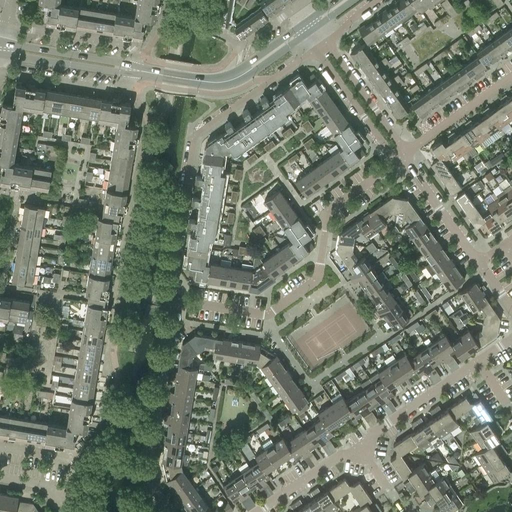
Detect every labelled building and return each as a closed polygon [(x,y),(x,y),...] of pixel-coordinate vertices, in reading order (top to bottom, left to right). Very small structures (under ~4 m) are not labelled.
[(158,0),(137,0),(135,16),(145,18),(155,20),(156,12),(159,12),(160,9),(159,9),(161,0),(158,0)] [(219,0),(216,22),(228,24),(231,0),(219,0)] [(254,0),(248,0),(245,6),(249,8),(254,0)] [(262,0),(260,2),(264,8),(268,14),(273,10),(275,13),(279,10),(272,0),(262,0)] [(285,0),(272,0),(279,10),(283,7),(282,4),(286,1),(285,0)] [(396,5),(392,8),(400,20),(409,14),(399,0),(397,0),(395,2),(396,5)] [(399,0),(409,14),(418,8),(418,7),(412,0),(399,0)] [(412,0),(418,7),(418,8),(418,9),(427,2),(429,5),(436,0),(438,0),(451,16),(456,12),(447,0),(412,0)] [(59,3),(49,2),(46,22),(55,24),(55,26),(63,28),(66,28),(67,25),(74,27),(78,7),(59,3)] [(87,8),(78,7),(74,27),(84,28),(87,8)] [(97,10),(87,8),(84,28),(93,30),(97,10)] [(241,37),(259,24),(268,18),(266,15),(268,14),(264,8),(262,9),(261,8),(234,28),(241,37)] [(386,9),(381,12),(392,26),(400,20),(392,8),(387,11),(386,9)] [(106,11),(97,10),(93,30),(103,32),(106,11)] [(116,13),(106,11),(103,32),(113,33),(116,13)] [(379,17),(374,21),(383,33),(392,26),(381,12),(377,15),(379,17)] [(145,18),(135,16),(116,13),(113,33),(120,34),(120,37),(123,38),(132,39),(132,36),(141,38),(145,18)] [(358,28),(367,41),(371,47),(377,43),(374,39),(383,33),(374,21),(366,27),(364,24),(358,28)] [(511,26),(503,33),(511,45),(511,26)] [(511,45),(503,33),(494,39),(503,51),(507,48),(509,50),(511,48),(511,45)] [(494,39),(485,46),(496,60),(500,57),(498,55),(503,51),(494,39)] [(356,58),(362,66),(374,57),(368,49),(371,47),(367,41),(350,54),(354,59),(356,58)] [(388,44),(386,41),(379,46),(381,49),(388,44)] [(476,52),(478,55),(479,55),(485,64),(490,61),(492,63),(496,60),(485,46),(476,52)] [(479,55),(478,55),(470,61),(480,76),(484,73),(483,70),(488,67),(485,64),(479,55)] [(374,57),(362,66),(369,75),(388,61),(385,57),(378,62),(374,57)] [(388,61),(369,75),(375,84),(387,75),(384,71),(391,65),(388,61)] [(470,61),(461,68),(470,80),(474,76),(476,79),(480,76),(470,61)] [(461,68),(452,74),(463,88),(467,85),(465,83),(470,80),(461,68)] [(308,98),(323,87),(313,73),(304,80),(299,73),(289,80),(291,83),(273,96),(274,97),(276,100),(277,99),(285,110),(306,95),(308,98)] [(387,75),(375,84),(381,93),(401,79),(398,74),(390,80),(387,75)] [(452,74),(443,80),(452,92),(457,89),(458,91),(463,88),(452,74)] [(401,79),(381,93),(388,101),(400,93),(396,88),(404,83),(401,79)] [(443,80),(435,86),(445,101),(449,98),(447,95),(452,92),(443,80)] [(37,88),(37,85),(26,83),(25,86),(16,84),(12,104),(22,106),(22,107),(41,110),(45,89),(37,88)] [(419,87),(416,84),(409,89),(412,92),(419,87)] [(435,86),(426,93),(434,105),(439,101),(441,104),(445,101),(435,86)] [(330,96),(323,87),(308,98),(315,107),(330,96)] [(54,91),(45,89),(41,110),(50,111),(54,91)] [(64,92),(54,91),(50,111),(60,113),(64,92)] [(73,94),(64,92),(60,113),(69,114),(73,94)] [(395,117),(413,105),(409,99),(406,101),(400,93),(388,101),(394,110),(391,112),(395,117)] [(434,105),(426,93),(417,99),(414,95),(409,99),(413,105),(422,117),(428,113),(426,111),(434,105)] [(83,95),(73,94),(69,114),(79,116),(83,95)] [(500,98),(501,100),(505,101),(506,100),(511,109),(511,95),(510,97),(507,96),(505,94),(500,98)] [(92,97),(83,95),(79,116),(89,117),(92,97)] [(288,114),(285,110),(277,99),(276,100),(274,97),(268,101),(265,96),(260,99),(263,104),(262,105),(264,108),(259,112),(270,127),(288,114)] [(336,105),(330,96),(315,107),(321,116),(336,105)] [(102,99),(92,97),(89,117),(98,119),(102,99)] [(127,123),(131,103),(121,102),(121,99),(110,97),(110,100),(102,99),(98,119),(117,122),(127,124),(127,123)] [(501,104),(497,106),(507,122),(511,118),(511,109),(506,100),(505,101),(501,100),(501,104)] [(21,115),(22,107),(22,106),(12,104),(2,102),(1,111),(0,110),(0,131),(18,135),(21,115)] [(342,114),(336,105),(321,116),(328,125),(342,114)] [(482,111),(484,113),(487,114),(488,113),(499,128),(500,127),(507,122),(497,106),(493,109),(489,109),(488,106),(482,111)] [(259,112),(254,116),(252,113),(251,114),(247,109),(242,112),(246,117),(244,118),(246,121),(241,125),(252,139),(270,127),(259,112)] [(483,116),(479,119),(490,134),(497,129),(502,135),(505,133),(500,127),(499,128),(488,113),(487,114),(484,113),(483,116)] [(348,123),(342,114),(328,125),(334,134),(348,123)] [(308,119),(301,124),(304,128),(307,126),(311,123),(308,119)] [(464,123),(466,126),(470,126),(481,141),(483,139),(490,134),(479,119),(475,122),(472,122),(470,119),(464,123)] [(234,152),(252,139),(241,125),(236,128),(234,125),(233,126),(229,121),(225,125),(228,130),(222,134),(221,133),(206,144),(204,158),(221,161),(223,150),(227,151),(231,148),(234,152)] [(136,133),(138,125),(127,123),(127,124),(117,122),(116,130),(136,133)] [(364,153),(358,144),(365,139),(358,129),(355,131),(348,123),(334,134),(343,146),(340,149),(350,164),(364,153)] [(465,129),(461,132),(472,147),(479,142),(484,148),(487,146),(483,139),(481,141),(470,126),(466,126),(465,129)] [(318,138),(330,135),(328,127),(316,131),(318,138)] [(137,145),(139,134),(136,133),(116,130),(114,141),(134,145),(137,145)] [(13,163),(16,146),(18,135),(0,131),(0,161),(3,162),(13,164),(13,163)] [(447,136),(448,138),(452,139),(453,138),(463,153),(465,152),(472,147),(461,132),(457,135),(454,134),(452,132),(447,136)] [(448,141),(444,144),(452,155),(451,156),(454,160),(462,154),(466,161),(469,158),(465,152),(463,153),(453,138),(452,139),(448,138),(448,141)] [(429,151),(432,154),(436,152),(443,161),(451,156),(452,155),(444,144),(441,140),(430,148),(429,151)] [(133,154),(134,145),(114,141),(112,150),(133,154)] [(350,164),(340,149),(331,155),(342,170),(350,164)] [(133,154),(112,150),(111,160),(131,163),(133,154)] [(436,152),(432,154),(436,159),(430,163),(441,178),(450,171),(443,161),(436,152)] [(342,170),(331,155),(322,161),(333,176),(342,170)] [(221,194),(225,172),(220,171),(221,161),(204,158),(202,169),(203,169),(202,176),(196,175),(195,181),(201,182),(201,184),(204,184),(203,191),(221,194)] [(131,163),(111,160),(109,169),(130,173),(131,163)] [(333,176),(322,161),(313,168),(324,182),(333,176)] [(28,186),(32,166),(13,163),(13,164),(3,162),(0,178),(0,181),(9,183),(9,186),(20,188),(21,185),(28,186)] [(41,168),(32,166),(28,186),(38,188),(41,168)] [(51,169),(41,168),(38,188),(48,190),(51,169)] [(324,182),(313,168),(305,174),(315,189),(324,182)] [(130,173),(109,169),(108,179),(128,182),(130,173)] [(450,171),(441,178),(452,193),(461,186),(450,171)] [(461,183),(469,177),(464,172),(457,178),(461,183)] [(315,189),(305,174),(295,180),(306,195),(315,189)] [(128,182),(108,179),(106,189),(126,192),(128,182)] [(511,180),(511,179),(508,181),(510,184),(503,189),(511,202),(511,180)] [(118,218),(120,211),(126,212),(127,201),(125,201),(126,192),(106,189),(101,216),(98,216),(95,235),(115,239),(116,229),(119,230),(121,218),(118,218)] [(511,210),(511,202),(503,189),(495,195),(498,198),(496,199),(507,214),(506,214),(505,218),(507,220),(511,216),(511,214),(511,211),(511,210)] [(264,200),(271,209),(285,199),(279,190),(264,200)] [(455,197),(465,212),(475,205),(464,190),(455,197)] [(221,194),(203,191),(202,197),(198,196),(198,198),(192,197),(191,202),(197,203),(197,205),(200,206),(199,212),(217,215),(221,194)] [(507,214),(496,199),(498,198),(495,195),(493,192),(490,194),(495,200),(487,206),(490,210),(491,210),(498,220),(499,220),(502,218),(505,218),(506,214),(507,214)] [(392,196),(374,208),(381,218),(390,212),(397,213),(399,197),(392,196)] [(407,198),(399,197),(397,213),(404,214),(410,223),(420,216),(407,198)] [(285,199),(271,209),(277,218),(292,208),(285,199)] [(24,204),(23,214),(43,217),(45,207),(24,204)] [(475,205),(465,212),(476,227),(481,223),(485,228),(488,226),(482,216),(475,205)] [(292,208),(277,218),(283,227),(298,216),(292,208)] [(374,208),(365,215),(376,230),(385,223),(381,218),(374,208)] [(490,210),(482,216),(488,226),(485,228),(488,232),(490,233),(502,224),(499,220),(498,220),(491,210),(490,210)] [(73,211),(72,217),(84,220),(85,214),(73,211)] [(205,262),(209,236),(214,237),(217,215),(199,212),(198,219),(195,218),(195,220),(189,219),(188,224),(194,225),(192,233),(191,233),(188,254),(184,253),(182,265),(191,266),(189,278),(206,281),(209,263),(205,262)] [(43,217),(23,214),(21,223),(41,226),(43,217)] [(365,215),(356,221),(363,231),(367,237),(376,230),(365,215)] [(298,216),(283,227),(292,240),(289,242),(300,257),(314,247),(307,237),(314,232),(307,223),(304,225),(298,216)] [(420,216),(410,223),(404,227),(411,236),(426,225),(420,216)] [(354,237),(363,231),(356,221),(338,234),(339,234),(338,241),(353,244),(354,237)] [(41,226),(21,223),(20,232),(40,236),(41,226)] [(393,236),(399,232),(395,225),(389,230),(393,236)] [(426,225),(411,236),(417,245),(433,234),(426,225)] [(40,236),(20,232),(18,242),(38,245),(40,236)] [(433,234),(417,245),(424,254),(439,243),(433,234)] [(115,239),(95,235),(93,245),(113,248),(115,239)] [(256,242),(258,246),(267,239),(265,236),(256,242)] [(352,251),(353,244),(338,241),(336,249),(349,267),(358,260),(352,251)] [(38,245),(18,242),(17,251),(37,255),(38,245)] [(289,242),(280,248),(291,263),(300,257),(289,242)] [(370,252),(376,248),(372,242),(366,246),(370,252)] [(439,243),(424,254),(430,263),(445,252),(439,243)] [(113,248),(93,245),(92,254),(112,258),(113,248)] [(291,263),(280,248),(271,255),(282,270),(291,263)] [(37,255),(17,251),(15,261),(35,264),(37,255)] [(445,252),(430,263),(436,271),(452,260),(445,252)] [(112,258),(92,254),(90,264),(110,267),(112,258)] [(282,270),(271,255),(262,261),(273,276),(282,270)] [(275,279),(273,276),(262,261),(258,256),(256,257),(254,257),(252,270),(249,288),(248,290),(258,292),(275,279)] [(358,260),(349,267),(353,272),(349,275),(351,279),(371,265),(364,256),(358,260)] [(452,260),(436,271),(442,280),(458,269),(452,260)] [(35,264),(15,261),(13,270),(34,274),(35,264)] [(219,265),(209,263),(206,281),(216,282),(219,265)] [(110,267),(90,264),(88,273),(109,277),(110,267)] [(230,266),(219,265),(216,282),(227,284),(230,266)] [(371,265),(351,279),(354,283),(358,280),(362,285),(377,274),(371,265)] [(241,268),(230,266),(227,284),(238,286),(241,268)] [(249,288),(252,270),(241,268),(238,286),(249,288)] [(458,269),(442,280),(449,289),(464,278),(458,269)] [(34,274),(13,270),(12,280),(32,284),(34,274)] [(105,300),(105,297),(108,297),(110,286),(107,285),(109,277),(88,273),(85,293),(89,293),(88,298),(87,302),(84,321),(104,324),(106,315),(108,316),(110,305),(104,304),(105,300)] [(377,274),(362,285),(365,290),(361,293),(364,296),(383,283),(377,274)] [(459,292),(466,301),(481,291),(475,281),(459,292)] [(383,283),(364,296),(367,300),(371,298),(374,302),(389,292),(383,283)] [(481,291),(466,301),(472,311),(478,307),(478,306),(487,300),(481,291)] [(389,292),(374,302),(378,307),(374,310),(376,314),(396,300),(389,292)] [(0,316),(6,318),(10,298),(2,296),(3,294),(0,293),(0,316)] [(19,299),(10,298),(6,318),(16,320),(19,299)] [(29,301),(19,299),(16,320),(26,321),(26,318),(28,310),(29,301)] [(396,300),(376,314),(379,318),(383,315),(387,320),(402,309),(396,300)] [(500,318),(487,300),(478,306),(478,307),(484,315),(483,322),(498,325),(499,318),(500,318)] [(402,309),(387,320),(393,329),(409,318),(402,309)] [(462,321),(468,317),(465,312),(458,316),(462,321)] [(56,321),(36,318),(35,324),(55,327),(56,321)] [(104,324),(84,321),(83,331),(103,334),(104,324)] [(498,325),(483,322),(481,329),(473,335),(472,336),(479,345),(497,333),(497,332),(498,325)] [(469,329),(459,336),(470,351),(479,345),(472,336),(473,335),(469,329)] [(103,334),(83,331),(81,340),(101,343),(103,334)] [(194,334),(188,339),(193,346),(197,351),(203,347),(214,349),(216,337),(194,334)] [(445,334),(436,340),(449,360),(453,357),(450,353),(455,350),(450,342),(445,334)] [(459,336),(450,342),(455,350),(460,358),(470,351),(459,336)] [(227,339),(216,337),(214,349),(212,356),(224,358),(227,339)] [(182,343),(178,365),(190,367),(190,366),(192,356),(197,351),(193,346),(188,339),(183,343),(182,343)] [(237,341),(227,339),(224,358),(234,360),(237,341)] [(101,343),(81,340),(80,350),(100,353),(101,343)] [(449,360),(436,340),(427,346),(437,362),(442,359),(445,363),(449,360)] [(248,343),(237,341),(234,360),(245,361),(248,343)] [(260,345),(248,343),(245,361),(256,363),(258,365),(268,350),(260,345)] [(437,362),(427,346),(418,352),(431,372),(435,369),(432,365),(437,362)] [(100,353),(80,350),(78,359),(98,362),(100,353)] [(276,355),(268,350),(258,365),(261,366),(267,375),(282,364),(276,355)] [(431,372),(418,352),(409,358),(408,359),(416,369),(415,369),(419,374),(424,371),(427,375),(431,372)] [(405,353),(396,360),(406,375),(415,369),(416,369),(408,359),(409,358),(405,353)] [(98,362),(78,359),(76,369),(97,372),(98,362)] [(406,375),(396,360),(387,366),(398,381),(406,375)] [(282,364),(267,375),(273,384),(289,373),(282,364)] [(172,370),(172,375),(195,379),(197,367),(190,366),(190,367),(178,365),(177,371),(172,370)] [(398,381),(387,366),(378,372),(381,377),(382,377),(389,387),(398,381)] [(97,372),(76,369),(75,378),(95,381),(97,372)] [(289,373),(273,384),(280,392),(295,382),(289,373)] [(195,379),(172,375),(171,379),(176,380),(175,386),(193,389),(195,379)] [(389,387),(382,377),(381,377),(373,383),(386,403),(390,400),(387,396),(393,392),(389,387)] [(95,381),(75,378),(73,388),(93,391),(95,381)] [(295,382),(280,392),(286,401),(301,390),(295,382)] [(386,403),(373,383),(364,389),(374,405),(379,401),(382,405),(386,403)] [(169,391),(168,396),(191,400),(193,389),(175,386),(174,392),(169,391)] [(93,391),(73,388),(72,397),(92,400),(93,391)] [(374,405),(364,389),(355,395),(368,415),(372,412),(369,408),(374,405)] [(301,390),(286,401),(292,411),(308,400),(301,390)] [(368,415),(355,395),(346,401),(353,412),(352,412),(356,417),(361,413),(364,417),(368,415)] [(191,400),(168,396),(167,401),(172,402),(171,408),(190,411),(191,400)] [(342,396),(333,403),(344,420),(345,419),(344,418),(352,412),(353,412),(346,401),(342,396)] [(469,413),(472,401),(469,401),(465,396),(447,408),(453,418),(454,417),(462,412),(465,416),(469,413)] [(90,410),(92,400),(72,397),(70,406),(90,410)] [(492,417),(480,399),(475,402),(472,401),(469,413),(471,416),(476,413),(477,416),(472,419),(476,424),(481,421),(482,423),(487,420),(487,421),(492,417)] [(438,405),(434,408),(449,431),(459,425),(454,417),(453,418),(447,408),(443,411),(438,405)] [(91,421),(93,410),(90,410),(70,406),(68,418),(88,421),(91,421)] [(318,413),(321,418),(322,418),(329,428),(337,422),(338,424),(339,423),(327,406),(318,413)] [(165,413),(165,417),(188,421),(190,411),(171,408),(170,413),(165,413)] [(434,417),(429,420),(440,437),(449,431),(434,408),(429,411),(434,417)] [(10,416),(0,415),(0,416),(0,435),(6,436),(10,416)] [(20,418),(10,416),(6,436),(16,438),(20,418)] [(188,421),(165,417),(164,422),(168,423),(167,429),(186,432),(188,421)] [(443,441),(440,437),(429,420),(425,423),(420,417),(416,420),(432,443),(434,447),(443,441)] [(29,420),(20,418),(16,438),(25,439),(29,420)] [(87,429),(88,421),(68,418),(67,426),(77,428),(87,429)] [(322,418),(321,418),(313,424),(326,443),(330,441),(327,437),(333,433),(329,428),(322,418)] [(39,421),(29,420),(25,439),(35,441),(39,421)] [(416,429),(411,432),(418,442),(417,442),(422,450),(432,443),(416,420),(411,423),(416,429)] [(482,423),(470,431),(476,441),(500,425),(497,420),(490,425),(487,421),(487,420),(482,423)] [(48,423),(39,421),(35,441),(44,443),(48,423)] [(52,444),(56,424),(48,423),(44,443),(52,444)] [(63,448),(64,446),(67,426),(56,424),(52,444),(52,447),(63,448)] [(326,443),(313,424),(304,430),(314,445),(319,442),(322,446),(326,443)] [(476,441),(482,449),(482,450),(491,443),(492,444),(499,439),(496,434),(503,429),(500,425),(476,441)] [(73,447),(77,428),(67,426),(64,446),(73,447)] [(186,432),(167,429),(166,435),(162,434),(161,439),(184,443),(186,432)] [(314,445),(304,430),(295,436),(308,455),(312,453),(309,449),(314,445)] [(396,450),(396,453),(400,454),(417,442),(418,442),(411,432),(393,445),(396,450)] [(308,455),(295,436),(286,442),(293,452),(296,458),(302,454),(304,458),(308,455)] [(282,437),(273,443),(284,458),(293,452),(286,442),(282,437)] [(184,443),(161,439),(160,443),(165,444),(164,450),(182,453),(184,443)] [(284,458),(273,443),(264,449),(275,465),(284,458)] [(482,450),(482,449),(474,454),(481,464),(504,448),(501,443),(495,448),(492,444),(491,443),(482,450)] [(504,448),(481,464),(487,473),(504,461),(501,457),(507,452),(504,448)] [(275,465),(264,449),(255,455),(258,461),(259,460),(266,471),(266,470),(275,465)] [(162,462),(164,471),(181,467),(181,464),(182,453),(164,450),(162,462)] [(400,454),(396,453),(395,456),(390,459),(403,478),(408,475),(408,474),(412,471),(400,454)] [(445,457),(447,461),(458,463),(452,454),(450,456),(449,455),(445,457)] [(259,460),(258,461),(250,466),(263,486),(267,483),(264,479),(270,476),(266,470),(266,471),(259,460)] [(504,461),(487,473),(493,482),(498,478),(508,480),(510,471),(504,461)] [(424,462),(412,471),(408,474),(408,475),(411,479),(404,483),(407,488),(431,472),(424,462)] [(263,486),(250,466),(241,472),(252,488),(257,485),(259,489),(263,486)] [(181,467),(164,471),(166,480),(173,489),(188,478),(182,470),(181,467)] [(252,488),(241,472),(232,479),(245,498),(249,495),(246,491),(252,488)] [(431,472),(407,488),(410,492),(417,488),(420,492),(428,487),(427,487),(437,480),(436,480),(431,472)] [(437,480),(427,487),(428,487),(430,491),(424,496),(427,500),(450,484),(444,475),(436,480),(437,480)] [(188,478),(173,489),(176,494),(173,497),(175,501),(194,487),(188,478)] [(344,478),(326,490),(333,500),(350,488),(351,483),(348,483),(344,478)] [(245,498),(232,479),(223,485),(233,500),(239,497),(241,501),(245,498)] [(354,484),(351,483),(350,488),(361,505),(366,502),(366,503),(371,499),(359,481),(354,484)] [(450,484),(427,500),(430,505),(437,500),(440,505),(456,493),(450,484)] [(194,487),(175,501),(178,505),(182,502),(185,507),(201,496),(194,487)] [(317,487),(313,490),(327,511),(330,511),(338,507),(333,500),(326,490),(322,493),(317,487)] [(313,499),(308,502),(314,511),(327,511),(313,490),(308,493),(313,499)] [(463,503),(456,493),(440,505),(444,511),(456,511),(457,506),(463,503)] [(18,496),(6,494),(3,511),(27,511),(33,503),(17,500),(18,496)] [(201,496),(185,507),(189,511),(188,511),(197,511),(207,505),(201,496)] [(299,499),(295,502),(301,511),(314,511),(308,502),(304,505),(299,499)] [(295,511),(294,511),(301,511),(295,502),(290,505),(295,511)] [(366,502),(361,505),(350,511),(371,511),(379,507),(376,502),(369,507),(366,503),(366,502)] [(39,511),(33,503),(27,511),(39,511)]
